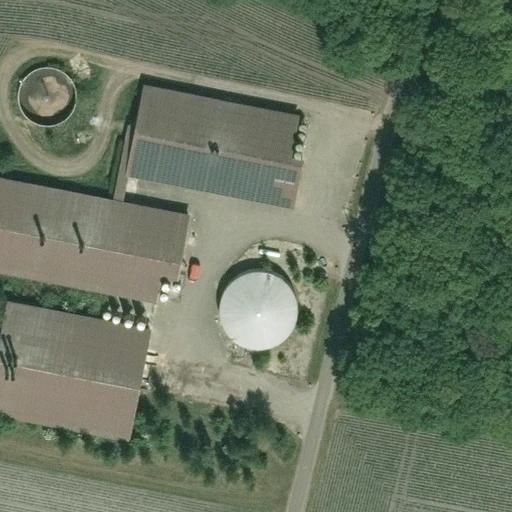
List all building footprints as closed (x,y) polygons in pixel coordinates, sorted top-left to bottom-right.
[(80,101),(81,95),(80,89),(78,83),(74,76),(70,72),(66,69),(59,66),(55,65),(49,64),(45,65),(37,67),(32,70),(27,74),(23,80),(21,85),(20,91),(19,96),(20,102),(22,108),(25,113),(29,118),(35,121),(39,124),(46,125),(52,125),(59,124),(63,122),(69,119),(72,116),(75,112),(78,107),(80,101)] [(185,90),(168,180),(292,203),(301,156),(289,154),(297,111),(185,90)] [(193,206),(0,170),(0,268),(184,301),(193,206)] [(228,281),(223,293),(223,307),(226,320),(234,331),(245,339),(258,343),(271,342),(284,337),(295,329),(302,317),(305,304),(303,290),(297,278),(287,268),(275,262),(262,261),(248,264),(237,271),(228,281)] [(155,317),(9,292),(0,339),(0,397),(140,429),(155,317)]
